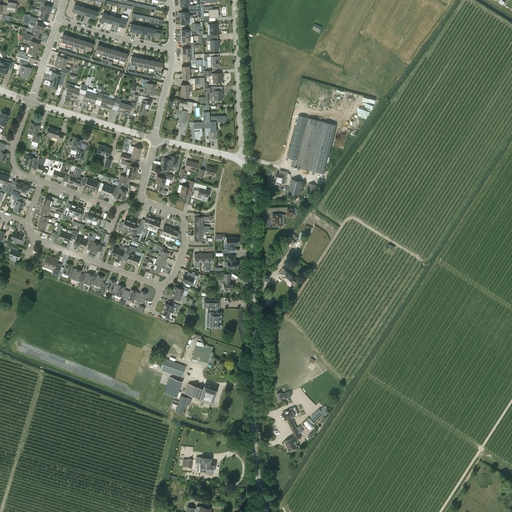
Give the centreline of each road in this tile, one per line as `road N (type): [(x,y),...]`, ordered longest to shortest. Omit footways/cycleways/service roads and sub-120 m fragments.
road 1 (tertiary): [(267,511),(254,461),(252,196),(241,159)]
road 2 (tertiary): [(241,159),(234,0)]
road 3 (residential): [(159,287),(34,238)]
road 4 (residential): [(154,138),(30,101)]
road 5 (residential): [(139,199),(183,218),(185,244),(171,279),(159,287)]
